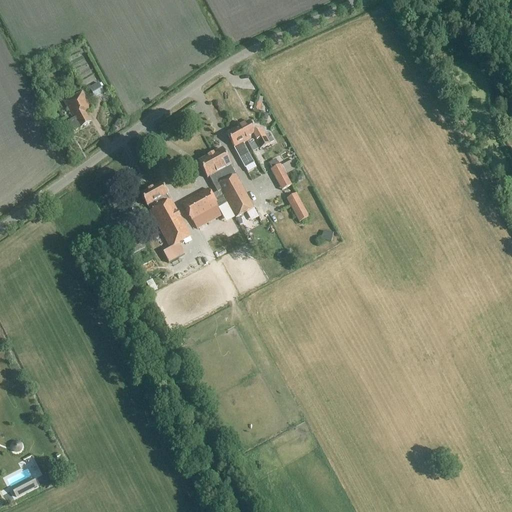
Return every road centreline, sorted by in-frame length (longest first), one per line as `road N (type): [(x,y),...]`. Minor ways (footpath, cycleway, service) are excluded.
road 1 (unclassified): [(0,229),(237,57),(360,0)]
road 2 (unknown): [(191,90),(264,202)]
